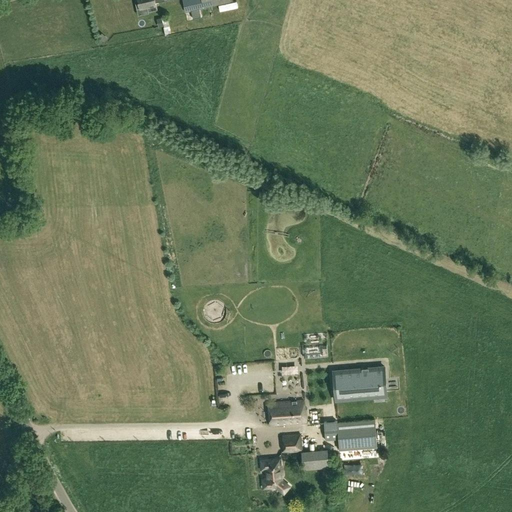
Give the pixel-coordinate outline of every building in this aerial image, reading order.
[(155,4),(164,3),(164,0),(137,0),(140,10),(156,7),(155,4)] [(201,8),(185,11),(187,21),(203,19),(203,17),(210,15),(209,9),(202,11),(201,8)] [(335,397),(378,394),(377,380),(382,380),(382,367),(333,371),(335,397)] [(270,425),(307,422),(305,400),(269,402),(270,425)] [(376,444),(374,420),(323,423),(324,439),(337,438),(338,446),(376,444)] [(301,433),(282,435),(284,453),(303,451),(301,433)] [(280,478),(279,469),(281,468),(280,459),(261,461),(262,470),(266,470),(266,479),(262,479),(263,489),(274,488),(273,487),(277,487),(278,489),(282,493),(285,493),(289,489),(289,486),(284,482),(282,482),(282,478),(280,478)]
